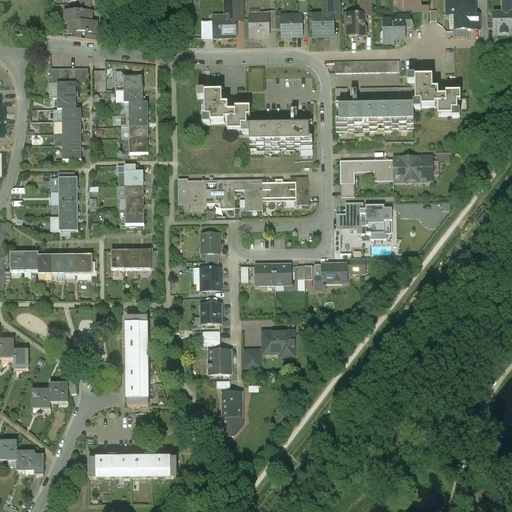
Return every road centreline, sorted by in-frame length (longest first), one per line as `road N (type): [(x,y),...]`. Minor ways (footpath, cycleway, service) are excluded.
road 1 (residential): [(511,43),(292,57)]
road 2 (residential): [(292,57),(106,54)]
road 3 (residential): [(327,226),(323,82),(309,63),(292,57)]
road 4 (residential): [(0,202),(24,113),(12,57)]
road 5 (residential): [(86,404),(35,511)]
